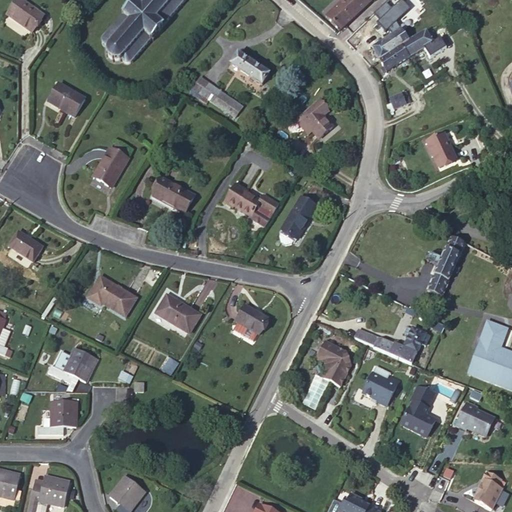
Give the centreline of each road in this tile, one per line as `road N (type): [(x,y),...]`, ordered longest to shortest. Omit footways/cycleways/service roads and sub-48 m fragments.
road 1 (residential): [(312,301),(280,283),(115,247),(0,190)]
road 2 (residential): [(365,198),(374,119),(368,86),(351,59),(283,0)]
road 3 (residential): [(409,511),(406,482),(266,401)]
road 4 (unclassified): [(365,198),(409,203),(511,162)]
road 5 (residential): [(210,511),(266,401)]
